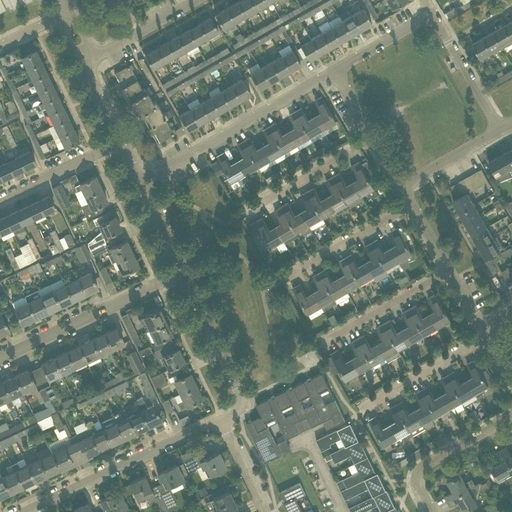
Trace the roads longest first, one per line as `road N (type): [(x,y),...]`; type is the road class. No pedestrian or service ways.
road 1 (unclassified): [(141,176),(332,68)]
road 2 (residential): [(23,511),(217,416)]
road 3 (residential): [(0,358),(183,271)]
road 4 (unclassified): [(217,416),(235,402),(236,389),(183,271)]
road 5 (unclassified): [(431,511),(418,486),(419,466),(511,410)]
road 6 (residential): [(319,347),(445,268)]
road 7 (residential): [(282,271),(406,199)]
road 8 (residential): [(361,406),(483,335)]
road 9 (unclassified): [(502,130),(430,10)]
road 10 (residential): [(248,202),(368,133)]
road 11 (residential): [(0,197),(124,138)]
